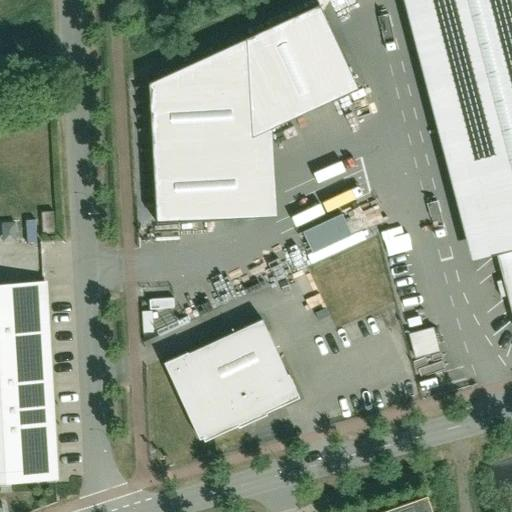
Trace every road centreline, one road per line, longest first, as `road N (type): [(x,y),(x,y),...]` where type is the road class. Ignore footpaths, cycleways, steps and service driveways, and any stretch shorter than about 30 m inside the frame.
road 1 (residential): [(69,0),(101,511)]
road 2 (residential): [(161,511),(511,413)]
